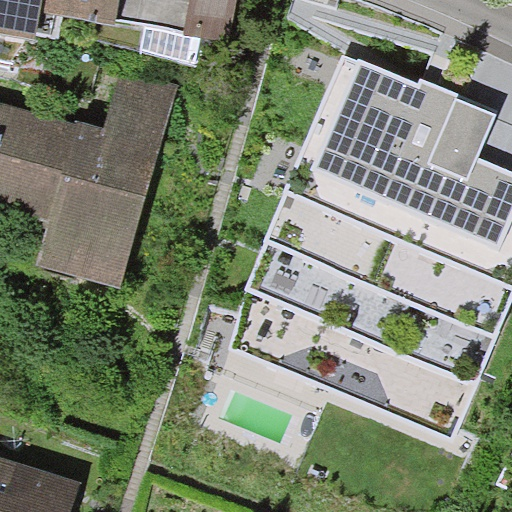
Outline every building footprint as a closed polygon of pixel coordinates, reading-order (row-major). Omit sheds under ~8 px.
[(116,31),(119,0),(0,0),(0,39),(43,45),(48,22),(116,31)] [(231,45),(238,0),(193,0),(188,38),(231,45)] [(451,447),(511,306),(511,123),(345,52),(218,348),(451,447)] [(40,270),(126,292),(182,81),(124,65),(106,132),(0,103),(0,209),(52,224),(40,270)] [(0,511),(71,511),(77,497),(0,471),(0,511)]
